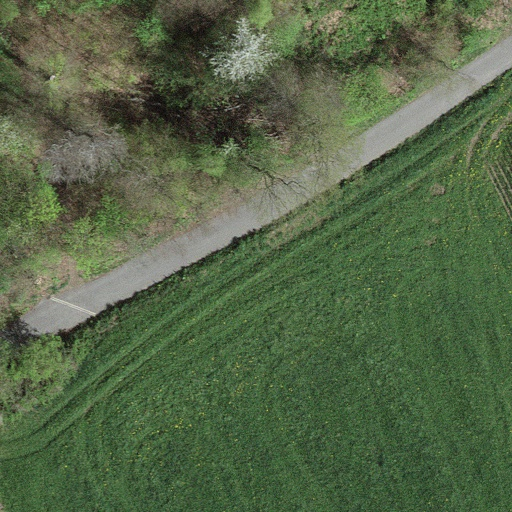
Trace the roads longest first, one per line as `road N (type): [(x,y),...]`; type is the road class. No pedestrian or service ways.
road 1 (unclassified): [(511,38),(398,132),(0,348)]
road 2 (track): [(0,102),(44,133),(106,252),(101,299)]
